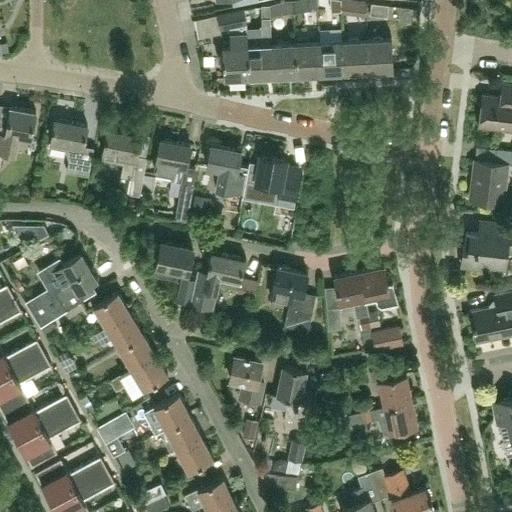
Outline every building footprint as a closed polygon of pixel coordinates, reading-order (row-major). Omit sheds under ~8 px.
[(294,11),(293,0),(281,0),(269,4),(270,16),(284,12),(294,11)] [(319,25),(316,0),(293,0),(294,11),(308,9),(310,25),(319,25)] [(339,0),(329,0),(329,11),(340,11),(339,0)] [(365,1),(357,0),(342,0),(342,12),(366,15),(365,1)] [(387,15),(388,4),(370,2),(368,13),(387,15)] [(270,16),(269,4),(260,5),(261,24),(259,24),(260,42),(247,42),(249,76),(273,75),(271,41),(270,16)] [(247,22),(244,7),(217,13),(220,28),(229,26),(230,32),(247,31),(246,22),(247,22)] [(209,39),(221,34),(214,15),(191,23),(204,59),(215,55),(209,39)] [(249,76),(247,42),(247,31),(230,32),(230,44),(223,45),(223,44),(222,44),(222,49),(218,49),(218,57),(223,57),(224,77),(249,76)] [(393,68),(391,35),(367,36),(369,70),(393,68)] [(369,70),(367,36),(362,36),(344,37),(346,71),(369,70)] [(346,71),(344,37),(319,39),(321,72),(346,71)] [(321,72),(319,39),(295,40),(297,73),(321,72)] [(297,73),(295,40),(271,41),(273,75),(297,73)] [(511,128),(511,82),(509,82),(508,96),(482,93),(478,124),(511,128)] [(31,137),(36,109),(10,105),(6,131),(0,130),(0,164),(3,150),(15,152),(18,135),(31,137)] [(88,175),(93,147),(84,145),(88,124),(55,118),(51,139),(50,146),(65,149),(68,159),(66,171),(88,175)] [(139,194),(146,159),(136,157),(140,134),(107,128),(102,158),(124,162),(122,175),(132,177),(129,192),(139,194)] [(156,160),(158,160),(156,169),(173,173),(172,179),(182,181),(178,204),(190,206),(197,167),(186,165),(190,143),(160,138),(156,160)] [(247,168),(238,166),(241,149),(211,143),(207,165),(220,168),(217,186),(243,190),(247,168)] [(503,202),(507,162),(511,162),(511,149),(495,147),(494,160),(474,158),(470,198),(503,202)] [(281,184),(286,157),(261,153),(256,180),(281,184)] [(189,212),(186,223),(207,227),(209,217),(207,216),(212,197),(196,193),(192,213),(189,212)] [(136,203),(134,212),(141,213),(142,205),(136,203)] [(511,250),(511,223),(479,219),(478,232),(465,230),(461,264),(480,266),(480,262),(504,265),(506,250),(511,250)] [(192,245),(162,239),(161,243),(158,242),(156,251),(159,252),(156,264),(157,264),(155,273),(177,278),(179,269),(187,271),(192,245)] [(240,276),(244,257),(212,250),(207,271),(198,269),(196,279),(195,279),(190,302),(212,307),(217,282),(238,286),(238,285),(240,276)] [(47,287),(26,299),(40,324),(96,290),(91,282),(96,279),(81,252),(63,262),(59,256),(37,269),(47,287)] [(384,263),(358,269),(365,300),(366,300),(375,298),(376,303),(380,306),(397,302),(393,281),(388,282),(384,263)] [(308,329),(316,293),(303,291),(307,272),(277,265),(271,296),(290,300),(286,318),(295,320),(294,326),(308,329)] [(365,300),(358,269),(335,274),(341,305),(353,303),(356,317),(359,316),(361,327),(364,326),(370,325),(368,311),(366,300),(365,300)] [(190,302),(195,279),(183,276),(177,299),(189,302),(190,302)] [(240,276),(238,285),(255,289),(257,279),(240,276)] [(0,302),(14,295),(7,281),(0,284),(0,302)] [(511,288),(494,292),(497,304),(470,309),(476,340),(511,332),(511,288)] [(130,310),(117,289),(94,304),(106,325),(130,310)] [(14,295),(0,302),(0,319),(22,308),(14,295)] [(341,328),(340,306),(327,308),(328,330),(341,328)] [(381,327),(378,309),(368,311),(370,325),(371,329),(381,327)] [(106,325),(93,333),(99,343),(112,335),(119,345),(143,331),(130,310),(106,325)] [(58,313),(41,324),(47,334),(64,324),(58,313)] [(402,342),(398,324),(372,329),(376,347),(402,342)] [(374,345),(371,329),(370,325),(364,326),(368,346),(374,345)] [(131,366),(155,351),(143,331),(119,345),(131,366)] [(0,373),(44,349),(37,336),(5,353),(0,344),(0,373)] [(19,380),(51,363),(44,349),(0,373),(0,406),(1,408),(27,394),(19,380)] [(64,351),(58,354),(66,369),(72,366),(64,351)] [(126,378),(134,393),(168,372),(155,351),(131,366),(111,378),(115,385),(126,378)] [(257,377),(261,360),(234,354),(232,364),(230,364),(228,375),(230,375),(229,380),(240,382),(237,397),(261,403),(266,379),(257,377)] [(270,405),(286,408),(284,416),(296,418),(306,369),(283,364),(276,394),(272,394),(270,405)] [(411,398),(406,371),(394,374),(392,364),(370,369),(372,379),(378,378),(384,403),(411,398)] [(16,436),(74,404),(67,391),(35,408),(27,394),(1,408),(16,436)] [(190,413),(178,391),(153,404),(165,426),(190,413)] [(372,406),(370,396),(356,398),(358,408),(372,406)] [(511,396),(492,401),(496,421),(507,419),(511,438),(511,437),(511,396)] [(417,424),(411,398),(384,403),(389,430),(417,424)] [(57,450),(49,435),(81,418),(74,404),(16,436),(31,464),(57,450)] [(127,423),(120,411),(99,423),(106,435),(127,423)] [(190,413),(165,426),(157,430),(169,451),(176,447),(201,434),(190,413)] [(334,422),(336,413),(311,418),(309,427),(323,430),(333,428),(334,422)] [(246,417),(242,436),(255,438),(258,420),(246,417)] [(117,433),(105,440),(113,454),(125,447),(117,433)] [(213,456),(201,434),(176,447),(188,469),(213,456)] [(301,460),(305,440),(292,438),(288,457),(301,460)] [(135,461),(127,447),(117,452),(124,466),(135,461)] [(50,498),(108,466),(100,453),(68,470),(60,456),(35,470),(50,498)] [(288,457),(285,472),(298,475),(301,460),(288,457)] [(273,462),(272,469),(284,471),(286,459),(278,458),(273,462)] [(89,511),(91,511),(83,497),(115,480),(108,466),(50,498),(57,511),(89,511)] [(425,511),(433,509),(424,485),(406,491),(403,482),(407,481),(402,468),(384,474),(382,466),(371,470),(380,496),(390,493),(392,497),(391,497),(395,511),(425,511)] [(373,511),(370,500),(380,496),(371,470),(357,474),(361,486),(351,489),(355,502),(341,507),(343,511),(373,511)] [(276,486),(297,488),(298,475),(261,471),(264,483),(276,484),(276,486)] [(233,497),(222,475),(184,493),(192,508),(204,502),(207,509),(233,497)] [(140,492),(144,501),(144,502),(164,493),(166,492),(161,482),(140,492)] [(169,504),(164,493),(144,502),(149,511),(158,511),(157,510),(169,504)] [(239,511),(233,497),(207,509),(208,511),(239,511)] [(321,511),(318,502),(306,506),(307,511),(321,511)]
